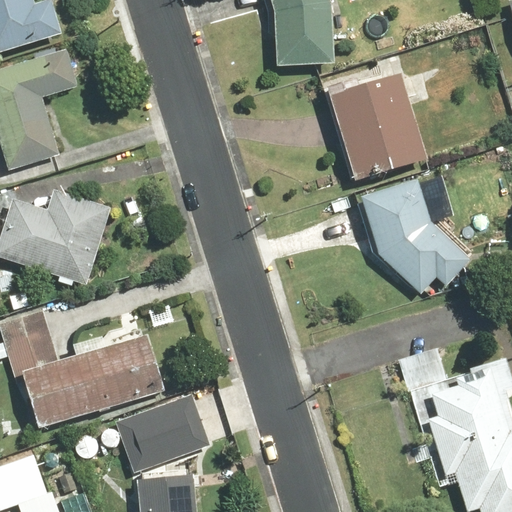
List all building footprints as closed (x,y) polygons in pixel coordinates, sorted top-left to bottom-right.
[(47,0),(32,5),(29,0),(0,0),(0,53),(61,35),(49,0),(47,0)] [(327,6),(327,0),(266,0),(270,12),(272,69),(329,67),(328,24),(327,6)] [(67,49),(0,67),(0,158),(5,175),(57,160),(40,100),(79,89),(67,49)] [(397,70),(324,91),(352,187),(425,165),(397,70)] [(376,257),(377,258),(421,296),(437,278),(446,286),(467,262),(430,230),(429,227),(414,180),(358,198),(375,255),(376,256),(376,257)] [(8,200),(0,231),(0,263),(57,279),(55,284),(73,289),(74,283),(88,287),(109,207),(50,192),(46,209),(8,200)] [(102,350),(98,339),(70,348),(73,359),(56,364),(41,311),(0,323),(0,335),(3,344),(0,344),(0,361),(7,360),(14,382),(20,380),(35,431),(161,393),(145,338),(102,350)] [(511,511),(511,416),(506,397),(511,396),(511,384),(505,359),(448,376),(440,348),(401,359),(415,406),(433,401),(438,419),(422,423),(441,489),(454,485),(461,511),(511,511)] [(120,445),(132,474),(205,445),(187,397),(114,425),(116,430),(111,429),(110,429),(108,429),(107,430),(106,430),(105,431),(104,431),(103,432),(102,433),(101,434),(100,435),(100,436),(99,438),(99,439),(99,440),(99,442),(100,443),(100,444),(101,445),(101,446),(102,447),(103,448),(104,449),(106,450),(107,450),(108,450),(109,450),(111,450),(112,450),(113,450),(114,449),(116,449),(117,448),(118,447),(120,445)] [(90,511),(91,511),(91,509),(91,507),(91,505),(90,503),(89,501),(88,499),(87,498),(85,497),(83,495),(81,494),(79,494),(77,494),(75,494),(73,494),(71,494),(69,495),(67,496),(65,497),(64,499),(62,501),(61,503),(61,505),(57,506),(54,494),(45,497),(32,456),(4,465),(2,459),(0,460),(0,511),(18,506),(19,511),(90,511)] [(193,511),(191,476),(137,479),(139,511),(193,511)]
